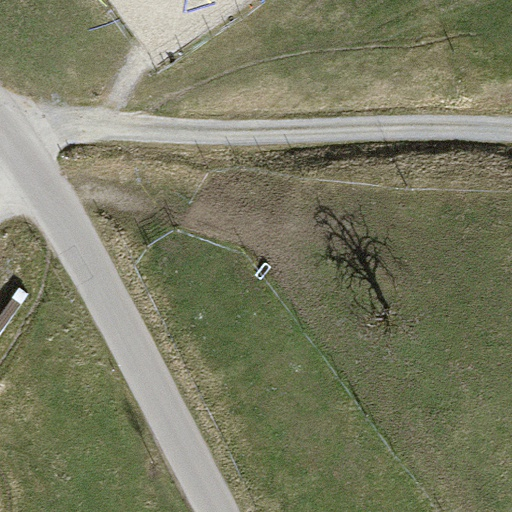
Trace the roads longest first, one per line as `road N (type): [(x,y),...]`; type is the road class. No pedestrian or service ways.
road 1 (track): [(6,125),(173,134),(511,128)]
road 2 (unclassified): [(0,118),(39,173),(217,511)]
